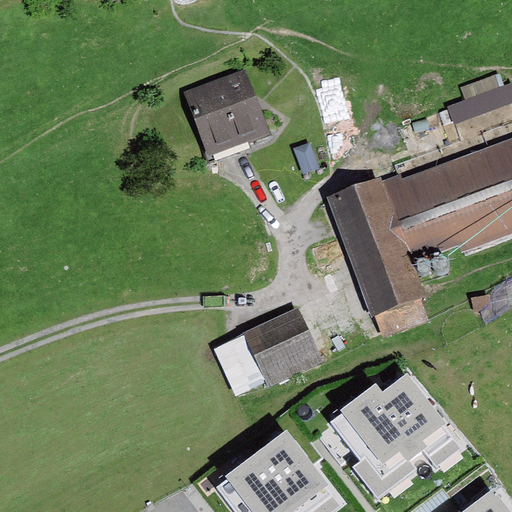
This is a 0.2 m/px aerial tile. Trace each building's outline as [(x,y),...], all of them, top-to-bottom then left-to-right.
[(247,72),(186,95),(209,157),(270,135),(247,72)] [(511,84),(447,107),(453,125),(511,104),(511,84)] [(381,179),(328,199),(371,318),(374,317),(421,300),(425,299),(411,261),(460,244),(463,252),(511,234),(511,137),(383,184),(381,179)] [(310,144),(294,150),(304,176),(320,170),(310,144)] [(436,272),(438,273),(441,273),(443,273),(445,272),(447,270),(449,268),(449,265),(449,263),(447,260),(445,258),(442,257),(440,257),(437,258),(435,260),(434,262),(433,265),(433,267),(434,270),(436,272)] [(418,274),(420,276),(423,276),(425,276),(427,275),(429,273),(431,271),(431,268),(431,265),(429,263),(427,261),(425,260),(422,260),(419,261),(417,263),(416,265),(415,267),(415,270),(416,272),(418,274)] [(489,296),(471,299),(473,312),(491,310),(489,296)] [(421,300),(374,317),(382,339),(430,321),(421,300)] [(299,309),(243,336),(265,384),(268,389),(324,362),(299,309)] [(265,384),(243,336),(213,349),(236,398),(265,384)] [(376,387),(332,424),(360,457),(348,467),(378,503),(420,468),(412,459),(424,449),(437,466),(462,445),(408,381),(386,399),(376,387)] [(286,433),(217,486),(237,511),(335,511),(343,506),(286,433)] [(511,511),(511,502),(494,480),(453,511),(511,511)]
